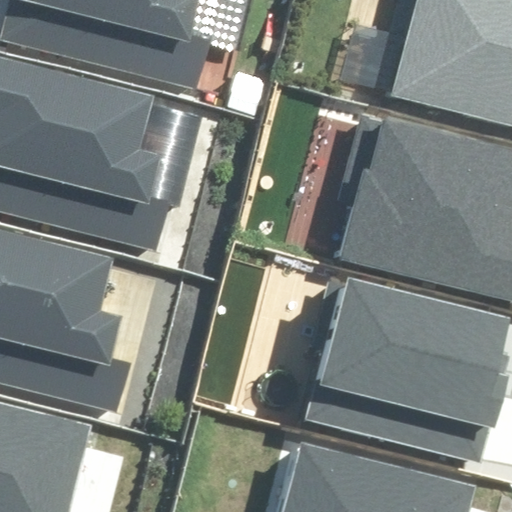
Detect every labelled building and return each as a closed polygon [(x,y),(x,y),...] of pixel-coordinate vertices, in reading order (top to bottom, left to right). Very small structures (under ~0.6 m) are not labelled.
[(10,0),(2,35),(194,83),(205,42),(184,37),(193,0),(10,0)] [(401,93),(511,120),(511,0),(393,0),(385,35),(413,42),(401,93)] [(145,92),(0,55),(0,201),(154,240),(164,199),(144,194),(154,155),(131,149),(145,92)] [(338,259),(511,303),(511,151),(375,117),(338,259)] [(110,258),(0,230),(0,376),(119,406),(129,366),(109,360),(119,321),(96,315),(110,258)] [(511,334),(511,318),(345,277),(310,415),(481,458),(511,334)] [(0,511),(64,511),(86,420),(0,400),(0,511)] [(283,511),(474,511),(480,487),(300,443),(283,511)]
